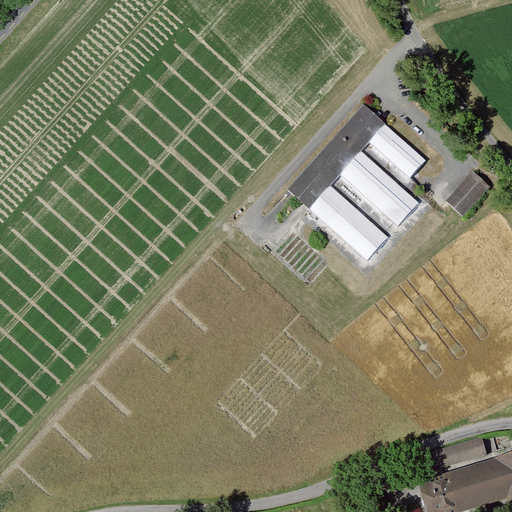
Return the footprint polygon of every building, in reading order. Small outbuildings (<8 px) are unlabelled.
[(363,109),(287,194),(308,212),(328,189),(339,178),(359,155),(369,144),(384,128),(363,109)] [(384,128),(369,144),(410,181),(425,165),(384,128)] [(359,155),(339,178),(397,230),(418,207),(359,155)] [(472,177),(447,206),(463,220),(488,192),(472,177)] [(328,189),(308,212),(366,264),(386,241),(328,189)] [(482,439),(425,455),(430,473),(487,457),(482,439)] [(511,456),(420,483),(428,511),(461,511),(506,499),(509,507),(511,506),(511,456)]
